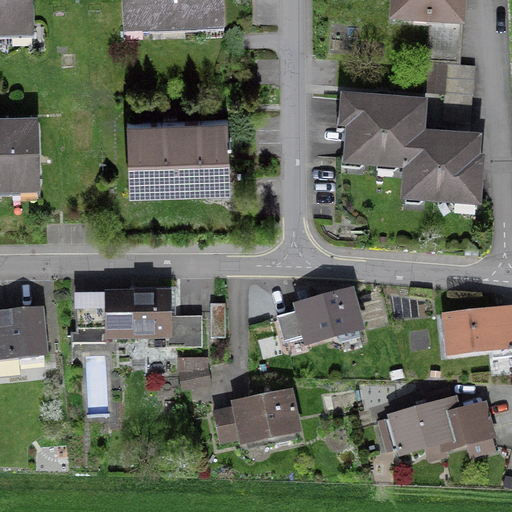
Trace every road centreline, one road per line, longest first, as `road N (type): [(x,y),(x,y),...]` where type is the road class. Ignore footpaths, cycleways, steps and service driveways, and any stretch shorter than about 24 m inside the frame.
road 1 (unclassified): [(0,269),(292,266)]
road 2 (residential): [(504,282),(490,0)]
road 3 (unclassified): [(296,0),(292,266)]
road 4 (unclassified): [(292,266),(504,282)]
